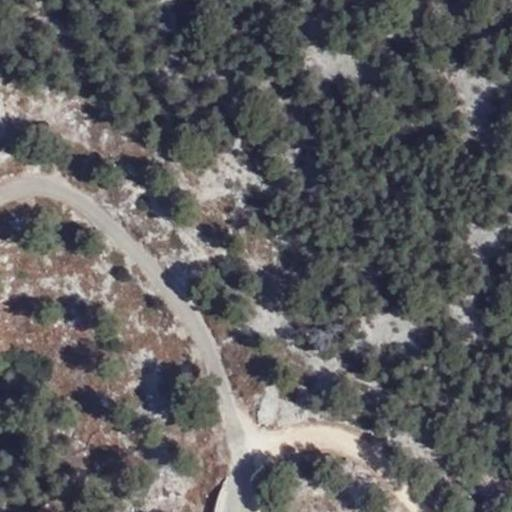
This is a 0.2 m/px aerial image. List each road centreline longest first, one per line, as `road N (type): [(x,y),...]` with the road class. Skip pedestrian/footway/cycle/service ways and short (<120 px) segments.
road 1 (unclassified): [(234,511),(240,449),(188,315),(104,210),(43,185),(0,199)]
road 2 (track): [(240,449),(308,432),(341,440),(368,454),(421,511)]
